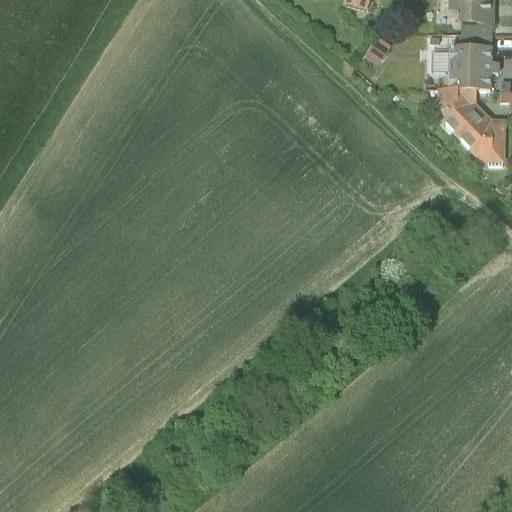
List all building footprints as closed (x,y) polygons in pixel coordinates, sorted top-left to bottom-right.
[(344,0),(342,8),(368,15),(371,0),(344,0)] [(492,27),(492,0),(451,0),(451,11),(462,11),(461,26),(492,27)] [(492,27),(461,26),(461,39),(491,39),(492,27)] [(450,38),(450,51),(491,52),(491,39),(461,39),(450,38)] [(378,39),(369,59),(383,66),(393,46),(378,39)] [(450,51),(432,50),(431,76),(449,77),(450,51)] [(491,52),(450,51),(449,77),(449,94),(476,95),(490,95),(490,78),(498,78),(498,68),(491,68),(491,52)] [(476,95),(449,94),(440,94),(439,121),(476,159),(488,159),(488,169),(502,170),(503,126),(492,126),(475,106),(476,95)] [(511,96),(500,96),(500,106),(509,106),(509,115),(511,115),(511,96)]
